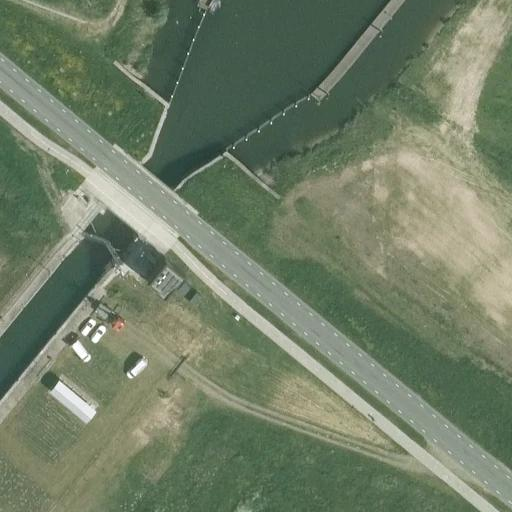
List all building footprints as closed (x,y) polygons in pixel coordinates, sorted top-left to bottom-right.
[(162,255),(144,276),(166,294),(184,272),(162,255)] [(184,281),(177,289),(184,295),(191,287),(184,281)] [(196,292),(188,302),(193,305),(201,295),(196,292)] [(130,363),(113,375),(124,391),(141,378),(130,363)] [(377,396),(368,404),(387,427),(396,419),(377,396)] [(89,511),(135,511),(139,507),(112,484),(89,511)]
